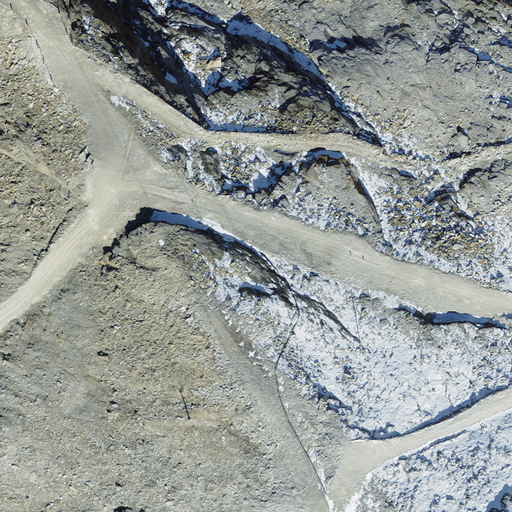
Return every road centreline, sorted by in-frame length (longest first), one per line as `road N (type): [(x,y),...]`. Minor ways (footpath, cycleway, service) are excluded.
road 1 (track): [(511,305),(455,293),(178,194),(115,183),(75,252),(0,326)]
road 2 (track): [(337,511),(347,477),(366,458),(511,398)]
road 3 (track): [(115,183),(96,102),(30,8),(16,0)]
